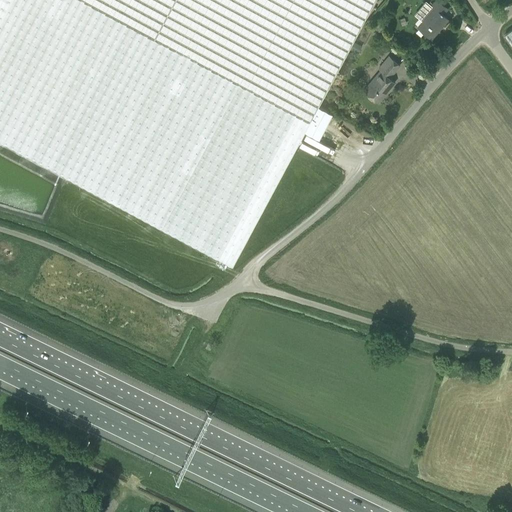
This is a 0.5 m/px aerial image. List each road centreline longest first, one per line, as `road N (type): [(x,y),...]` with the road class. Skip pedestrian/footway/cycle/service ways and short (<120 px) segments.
road 1 (motorway): [(355,511),(0,338)]
road 2 (unclassified): [(241,281),(340,195),(486,29)]
road 3 (motorway): [(0,363),(304,511)]
road 4 (unclassified): [(511,353),(441,344),(241,281)]
road 5 (unclassified): [(241,281),(203,306),(180,306),(0,230)]
